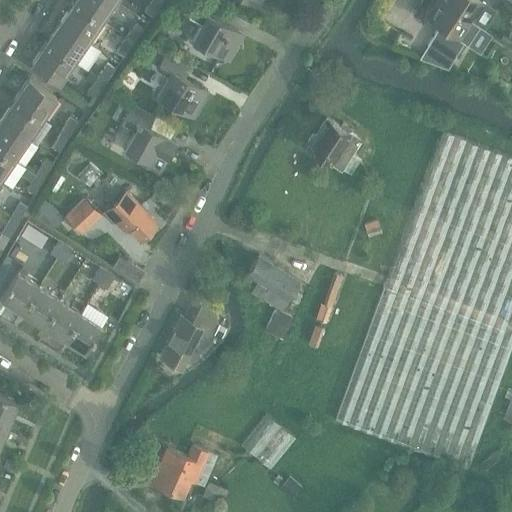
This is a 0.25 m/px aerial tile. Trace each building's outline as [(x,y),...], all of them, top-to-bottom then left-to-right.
[(74,0),(74,1),(101,21),(115,0),(74,0)] [(150,16),(160,1),(158,0),(151,0),(143,11),(150,16)] [(192,39),(229,60),(243,34),(215,18),(221,8),(206,0),(196,0),(188,16),(201,23),(192,39)] [(439,0),(437,0),(426,17),(439,26),(433,36),(458,52),(464,42),(468,44),(479,26),(472,21),(439,0)] [(439,0),(472,21),(479,26),(484,29),(496,11),(488,6),(491,0),(439,0)] [(60,21),(88,41),(101,21),(74,1),(60,21)] [(60,21),(46,42),(74,61),(86,69),(100,49),(88,41),(60,21)] [(135,22),(125,37),(132,42),(142,27),(135,22)] [(125,37),(111,57),(118,61),(132,42),(125,37)] [(32,62),(60,81),(74,61),(46,42),(32,62)] [(157,68),(168,75),(156,95),(193,116),(207,90),(182,76),(189,63),(167,51),(157,68)] [(107,63),(97,77),(104,82),(114,68),(107,63)] [(89,72),(84,79),(92,84),(86,91),(93,96),(94,96),(104,82),(97,77),(89,72)] [(28,77),(13,98),(42,118),(57,96),(28,77)] [(105,96),(100,103),(107,107),(111,101),(105,96)] [(0,117),(0,119),(28,138),(42,118),(13,98),(0,117)] [(121,124),(134,130),(125,147),(150,161),(156,150),(167,156),(175,140),(148,125),(153,116),(132,105),(121,124)] [(69,116),(60,130),(68,135),(76,120),(69,116)] [(360,138),(326,116),(315,133),(312,134),(308,140),(308,143),(307,146),(340,168),(360,138)] [(0,119),(0,149),(14,159),(24,166),(38,145),(37,145),(28,138),(0,119)] [(60,130),(51,146),(58,150),(68,135),(60,130)] [(511,345),(511,155),(442,130),(388,277),(386,277),(334,418),(467,467),(511,345)] [(0,179),(14,159),(0,149),(0,179)] [(44,159),(35,173),(37,175),(42,178),(50,163),(51,163),(44,159)] [(35,173),(26,189),(34,193),(42,178),(37,175),(35,173)] [(104,209),(124,230),(127,227),(140,240),(158,223),(126,189),(104,209)] [(86,196),(65,215),(82,232),(102,213),(86,196)] [(45,199),(36,210),(51,219),(58,210),(45,199)] [(19,201),(10,216),(17,221),(26,206),(19,201)] [(10,216),(0,233),(0,239),(4,242),(8,236),(17,221),(10,216)] [(50,252),(57,257),(65,244),(57,240),(50,252)] [(57,257),(64,262),(72,249),(65,244),(57,257)] [(261,297),(281,310),(300,281),(258,254),(246,272),(268,286),(261,297)] [(91,279),(98,283),(106,270),(99,266),(91,279)] [(106,288),(114,275),(106,270),(98,283),(106,288)] [(1,298),(22,311),(38,286),(17,272),(1,298)] [(333,272),(323,304),(320,303),(315,318),(327,322),(344,274),(333,272)] [(38,286),(22,311),(43,325),(59,299),(38,286)] [(43,325),(64,338),(80,312),(59,299),(43,325)] [(220,313),(195,300),(186,317),(182,315),(161,356),(180,366),(196,335),(206,341),(220,313)] [(284,338),(293,317),(274,308),(265,329),(284,338)] [(85,351),(101,326),(80,312),(64,338),(85,351)] [(227,327),(220,323),(214,334),(222,338),(227,327)] [(324,327),(315,323),(308,343),(317,346),(324,327)] [(511,389),(508,388),(504,398),(509,400),(503,418),(511,421),(511,389)] [(18,401),(0,393),(0,421),(8,424),(18,401)] [(259,434),(269,442),(283,424),(267,413),(257,427),(262,430),(259,434)] [(204,485),(218,454),(207,450),(193,444),(188,456),(167,447),(151,483),(182,496),(189,479),(204,485)] [(286,481),(278,474),(272,481),(292,497),(302,485),(290,475),(286,481)] [(225,499),(228,489),(209,481),(202,497),(213,501),(216,495),(225,499)]
